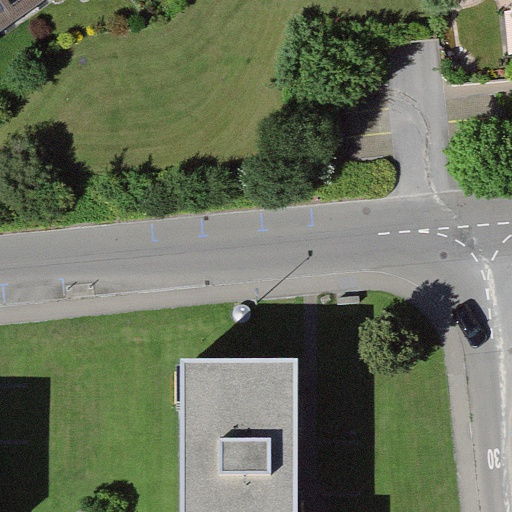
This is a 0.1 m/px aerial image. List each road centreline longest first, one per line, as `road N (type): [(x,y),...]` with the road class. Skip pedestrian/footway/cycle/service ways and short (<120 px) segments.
road 1 (unclassified): [(0,273),(423,232),(485,242)]
road 2 (residential): [(509,511),(485,242)]
